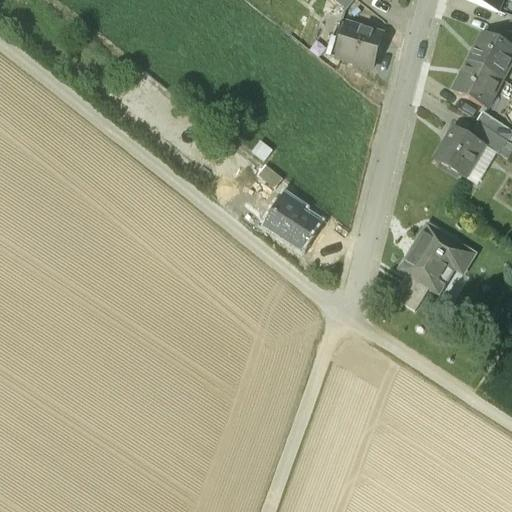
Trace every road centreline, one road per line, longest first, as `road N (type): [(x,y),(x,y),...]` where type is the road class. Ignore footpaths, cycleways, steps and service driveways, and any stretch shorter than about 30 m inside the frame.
road 1 (track): [(0,47),(349,323),(511,429)]
road 2 (residential): [(425,0),(349,323)]
road 3 (track): [(267,511),(324,351),(349,323)]
